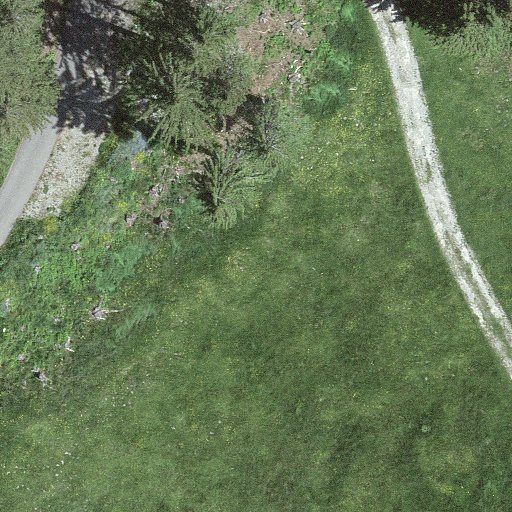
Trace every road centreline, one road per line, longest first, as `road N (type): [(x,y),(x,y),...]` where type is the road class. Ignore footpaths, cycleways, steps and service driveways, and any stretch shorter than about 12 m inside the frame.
road 1 (track): [(511,351),(432,195),(376,0)]
road 2 (track): [(74,0),(0,157)]
